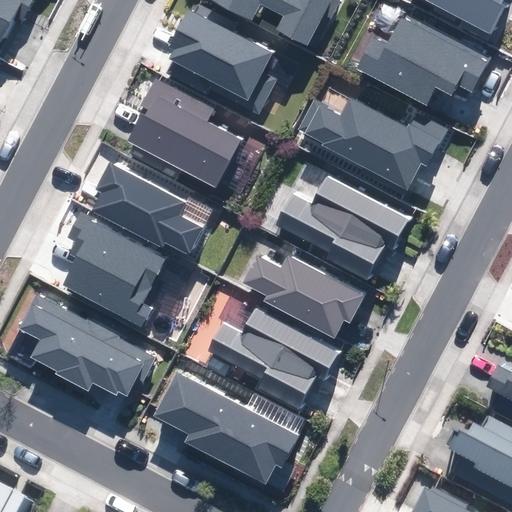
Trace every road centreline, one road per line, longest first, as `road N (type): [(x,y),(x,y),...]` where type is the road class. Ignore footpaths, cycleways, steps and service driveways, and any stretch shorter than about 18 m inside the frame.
road 1 (residential): [(336,511),(511,178)]
road 2 (residential): [(0,236),(123,0)]
